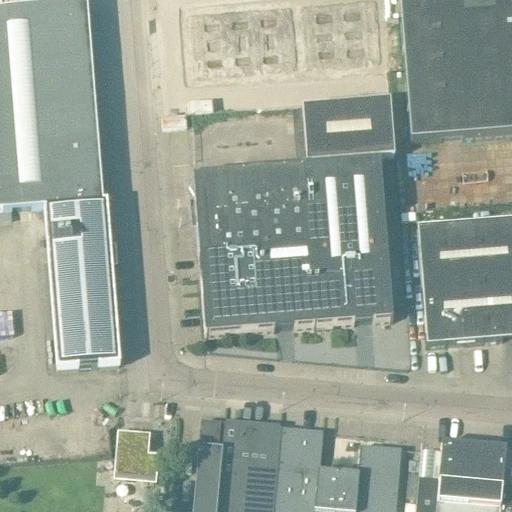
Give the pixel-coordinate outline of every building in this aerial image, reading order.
[(374,0),(338,0),(179,12),(182,48),(185,86),(380,71),(377,33),(374,0)] [(511,0),(397,0),(409,148),(511,139),(511,0)] [(85,9),(0,15),(0,217),(44,215),(56,375),(118,370),(105,208),(101,208),(85,9)] [(305,169),(393,162),(388,106),(300,113),(305,169)] [(378,167),(191,182),(204,342),(391,327),(378,167)] [(511,224),(416,233),(425,352),(445,351),(462,349),(511,345),(511,224)] [(197,453),(192,511),(272,511),(279,434),(279,431),(277,430),(277,433),(251,431),(225,428),(226,426),(224,426),(223,429),(221,455),(198,453),(197,453)] [(200,427),(197,451),(217,453),(219,429),(200,427)] [(279,434),(272,511),(394,511),(400,456),(359,452),(357,481),(318,477),(322,438),(279,434)] [(155,480),(157,461),(146,461),(147,452),(146,452),(147,441),(126,440),(126,438),(117,438),(113,483),(124,484),(125,482),(133,483),(134,479),(155,480)] [(511,511),(511,494),(501,494),(505,454),(473,451),(441,448),(437,488),(417,486),(414,511),(511,511)] [(85,511),(93,511),(95,487),(87,487),(85,511)]
